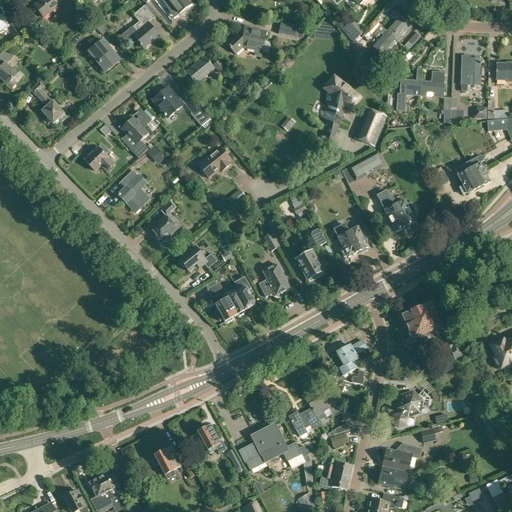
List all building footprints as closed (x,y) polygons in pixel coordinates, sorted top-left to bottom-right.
[(41,0),(34,6),(43,18),(64,2),(65,3),(64,4),(69,11),(77,4),(74,0),(41,0)] [(166,0),(171,6),(166,10),(172,18),(178,14),(178,15),(191,5),(187,0),(166,0)] [(132,35),(144,49),(159,36),(148,23),(154,18),(144,6),(133,15),(139,22),(133,27),(137,32),(132,35)] [(396,22),(387,33),(394,40),(397,42),(402,37),(399,35),(408,24),(411,27),(416,22),(407,14),(402,19),(394,12),(390,16),(396,22)] [(0,33),(10,28),(3,16),(0,17),(0,33)] [(11,25),(19,36),(25,32),(16,20),(11,25)] [(97,30),(102,36),(108,31),(98,21),(93,25),(92,24),(87,28),(92,34),(97,30)] [(278,35),(301,39),(304,28),(281,23),(278,35)] [(342,29),(353,42),(360,35),(349,23),(342,29)] [(254,56),(260,58),(266,32),(244,27),(226,44),(235,55),(242,49),(255,51),(254,56)] [(394,40),(387,33),(380,27),(377,31),(383,37),(373,48),(384,57),(388,53),(385,50),(394,40)] [(417,42),(421,37),(417,33),(412,38),(417,42)] [(89,52),(106,72),(118,62),(106,48),(108,46),(103,40),(89,52)] [(0,79),(7,85),(11,89),(16,84),(12,81),(17,75),(5,64),(11,58),(4,51),(0,55),(0,67),(1,68),(0,69),(0,79)] [(461,91),(467,92),(467,86),(472,86),(472,76),(480,76),(480,65),(482,65),(482,64),(480,64),(480,59),(469,59),(469,57),(462,57),(461,91)] [(186,81),(192,88),(214,69),(204,58),(186,73),(191,78),(186,81)] [(212,66),(222,77),(228,71),(219,60),(212,66)] [(506,82),(511,82),(511,63),(507,64),(506,65),(496,65),(496,80),(506,81),(506,82)] [(396,112),(405,113),(407,92),(413,93),(413,96),(419,97),(420,93),(421,83),(422,70),(417,70),(416,82),(401,81),(400,96),(397,96),(396,112)] [(420,93),(419,97),(426,97),(426,94),(434,94),(434,97),(443,98),(444,84),(444,72),(433,72),(432,84),(421,83),(420,93)] [(321,138),(332,143),(346,107),(349,110),(359,98),(334,77),(324,89),(326,91),(321,138)] [(263,87),(266,90),(272,85),(269,81),(263,87)] [(42,112),(53,124),(64,114),(53,102),(52,103),(41,90),(44,88),(39,83),(31,90),(35,96),(36,95),(47,108),(42,112)] [(202,126),(205,130),(213,123),(210,120),(210,119),(200,107),(187,92),(178,100),(168,88),(153,101),(168,119),(187,102),(194,111),(192,114),(202,126)] [(236,92),(241,98),(245,95),(240,89),(236,92)] [(88,103),(91,102),(92,100),(92,96),(89,95),(86,96),(84,98),(85,102),(88,103)] [(474,120),(486,120),(486,108),(478,108),(474,116),(474,120)] [(353,139),(374,147),(386,117),(366,109),(353,139)] [(148,149),(140,142),(140,141),(148,133),(142,128),(150,120),(140,110),(136,114),(139,117),(136,121),(132,117),(120,127),(136,144),(131,149),(139,158),(148,149)] [(450,111),(450,123),(458,123),(463,122),(464,111),(450,111)] [(487,122),(488,132),(506,131),(505,120),(487,122)] [(105,127),(100,131),(106,137),(110,133),(105,127)] [(66,160),(86,147),(80,138),(60,152),(66,160)] [(100,166),(107,172),(114,165),(104,155),(108,151),(101,145),(85,161),(95,172),(100,166)] [(148,153),(158,164),(165,158),(154,147),(148,153)] [(198,166),(209,179),(219,170),(221,173),(231,165),(229,162),(231,161),(220,148),(198,166)] [(347,168),(354,183),(385,166),(377,152),(347,168)] [(138,162),(140,164),(146,158),(144,156),(138,162)] [(474,180),(479,189),(490,183),(484,171),(488,169),(484,162),(483,163),(480,156),(466,163),(475,179),(474,180)] [(65,166),(71,174),(75,170),(69,163),(65,166)] [(429,172),(433,178),(442,172),(436,163),(429,168),(431,171),(429,172)] [(454,170),(463,186),(458,188),(463,196),(467,194),(468,195),(479,189),(474,180),(475,179),(466,163),(454,170)] [(146,184),(133,171),(123,180),(129,186),(119,196),(136,213),(150,199),(141,190),(146,184)] [(384,211),(395,232),(402,229),(404,230),(405,232),(409,229),(409,228),(409,225),(415,222),(412,217),(416,215),(410,204),(407,205),(405,200),(397,204),(392,194),(389,195),(387,190),(376,196),(384,211)] [(226,200),(218,207),(223,213),(231,206),(226,200)] [(162,238),(166,242),(171,237),(170,236),(181,226),(169,214),(176,208),(171,203),(162,211),(166,217),(158,224),(160,226),(153,231),(157,235),(157,237),(158,239),(159,238),(161,240),(162,238)] [(297,214),(299,218),(308,213),(303,203),(294,208),(293,207),(290,208),(291,211),(293,210),(295,215),(297,214)] [(354,216),(367,239),(375,234),(362,211),(354,216)] [(340,251),(344,258),(348,256),(349,258),(368,248),(357,228),(349,232),(345,224),(343,225),(333,230),(343,249),(340,251)] [(316,231),(310,234),(310,237),(316,248),(326,243),(319,232),(316,231)] [(263,238),(271,252),(279,247),(271,233),(263,238)] [(323,253),(332,248),(328,242),(320,248),(323,253)] [(225,254),(221,256),(225,262),(234,257),(228,245),(222,248),(225,254)] [(185,267),(188,272),(196,265),(199,268),(204,264),(207,268),(215,261),(210,255),(205,260),(195,248),(194,249),(193,248),(188,252),(189,253),(179,261),(180,262),(179,263),(183,268),(185,267)] [(307,280),(310,284),(325,276),(323,271),(311,251),(295,260),(307,280)] [(345,267),(340,258),(335,261),(341,269),(345,267)] [(258,285),(265,298),(270,296),(274,294),(276,297),(290,289),(277,265),(263,273),(267,280),(258,285)] [(213,273),(218,281),(223,278),(218,270),(213,273)] [(237,290),(247,310),(254,306),(254,303),(250,296),(253,294),(244,279),(234,285),(237,290)] [(205,286),(208,290),(216,285),(214,281),(205,286)] [(227,299),(225,294),(219,284),(207,291),(211,297),(213,296),(214,298),(220,295),(224,301),(215,306),(217,311),(214,312),(219,322),(223,320),(224,323),(228,324),(232,321),(232,318),(237,316),(227,299)] [(247,310),(237,290),(233,292),(232,290),(225,294),(227,299),(237,316),(240,317),(244,315),(244,311),(247,310)] [(405,346),(422,353),(428,337),(427,334),(440,328),(430,304),(421,308),(418,304),(411,307),(411,312),(402,316),(412,338),(409,340),(408,339),(405,346)] [(461,347),(456,335),(451,338),(445,340),(452,354),(462,349),(461,347)] [(492,358),(498,370),(511,362),(511,339),(507,342),(506,340),(503,342),(502,341),(490,346),(495,356),(492,358)] [(340,367),(344,376),(357,368),(353,362),(360,358),(362,362),(371,356),(367,349),(362,341),(351,347),(350,345),(336,353),(343,365),(340,367)] [(352,383),(363,385),(364,379),(363,379),(364,372),(359,371),(358,378),(353,377),(352,383)] [(393,423),(398,427),(405,425),(407,418),(408,417),(420,413),(421,406),(428,408),(430,398),(422,391),(418,396),(413,392),(400,396),(398,408),(402,412),(401,413),(394,416),(393,423)] [(309,405),(312,409),(319,422),(331,416),(332,418),(341,413),(331,395),(318,402),(317,401),(309,405)] [(319,422),(312,409),(298,416),(297,413),(289,418),(299,437),(307,433),(305,430),(319,422)] [(454,412),(454,419),(472,418),(471,411),(454,412)] [(481,423),(491,446),(505,440),(494,417),(481,423)] [(333,435),(351,430),(347,423),(346,423),(331,431),(333,435)] [(287,461),(301,454),(298,449),(296,444),(286,449),(283,443),(284,443),(275,425),(274,424),(249,436),(253,444),(238,451),(244,464),(246,464),(249,471),(283,454),(287,461)] [(221,441),(219,442),(210,427),(205,429),(205,428),(202,428),(198,430),(197,433),(198,434),(194,436),(198,444),(203,441),(209,454),(216,450),(219,454),(226,450),(221,441)] [(420,432),(424,444),(436,441),(433,429),(420,432)] [(330,439),(333,448),(348,443),(345,434),(330,439)] [(443,439),(445,450),(456,448),(455,438),(443,439)] [(382,467),(408,472),(411,458),(419,460),(421,449),(401,445),(395,451),(386,449),(382,467)] [(303,458),(308,455),(310,459),(315,457),(313,452),(314,452),(312,447),(306,451),(304,446),(298,449),(301,454),(303,458)] [(159,465),(164,476),(181,467),(171,448),(165,451),(159,451),(155,453),(154,457),(154,458),(150,460),(154,468),(159,465)] [(227,453),(238,474),(244,470),(242,466),(233,450),(227,453)] [(185,471),(189,478),(196,475),(187,458),(181,461),(186,470),(185,471)] [(324,473),(349,479),(351,466),(337,463),(337,461),(327,459),(324,473)] [(308,491),(315,490),(311,462),(304,463),(308,491)] [(378,484),(404,490),(408,472),(382,467),(378,484)] [(131,511),(132,511),(126,501),(126,502),(122,494),(118,487),(120,486),(118,482),(112,471),(89,484),(95,495),(97,498),(90,501),(96,511),(98,511),(111,505),(114,511),(117,511),(122,510),(123,511),(131,511)] [(176,472),(169,477),(173,484),(180,480),(176,472)] [(331,488),(346,491),(349,479),(324,473),(323,479),(333,481),(331,488)] [(426,477),(429,490),(442,487),(439,474),(426,477)] [(511,480),(511,474),(497,482),(500,487),(511,480)] [(76,511),(81,510),(81,511),(87,511),(77,491),(70,495),(69,494),(65,496),(65,497),(64,498),(68,507),(68,509),(69,511),(76,511)] [(303,511),(317,511),(319,511),(309,494),(297,500),(303,511)] [(403,502),(404,500),(407,501),(408,496),(400,498),(383,494),(382,501),(369,498),(366,510),(374,511),(388,511),(389,508),(394,509),(395,507),(404,509),(405,509),(406,504),(406,502),(403,502)] [(217,505),(223,502),(219,495),(213,499),(217,505)] [(35,511),(55,511),(51,503),(35,511)] [(255,503),(245,507),(247,511),(262,511),(261,509),(258,510),(255,503)]
